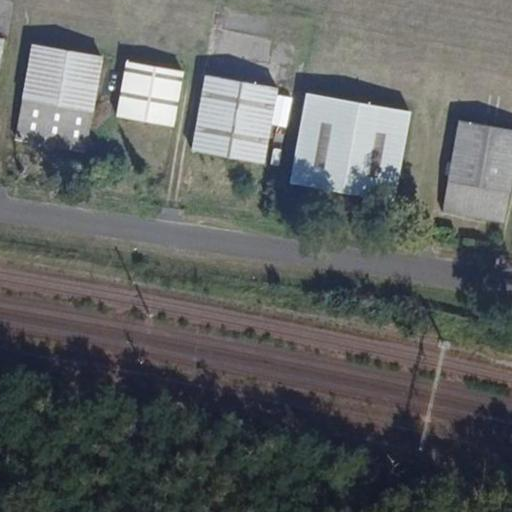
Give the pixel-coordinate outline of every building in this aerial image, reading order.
[(85,150),(87,136),(90,122),(102,55),(30,44),(21,101),(19,114),(14,141),(85,150)] [(114,116),(172,126),(182,71),(125,62),(114,116)] [(190,150),(264,164),(277,88),(203,75),(190,150)] [(304,92),(288,182),(394,201),(410,112),(304,92)] [(503,222),(511,173),(511,128),(458,119),(441,213),(503,222)]
